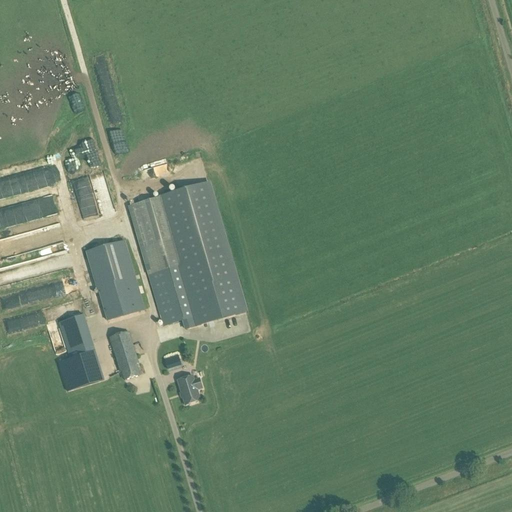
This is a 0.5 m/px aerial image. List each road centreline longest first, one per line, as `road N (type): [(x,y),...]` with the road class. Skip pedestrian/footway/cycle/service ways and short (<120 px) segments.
road 1 (unknown): [(132,316),(150,331),(201,511)]
road 2 (unclassified): [(361,511),(511,453)]
